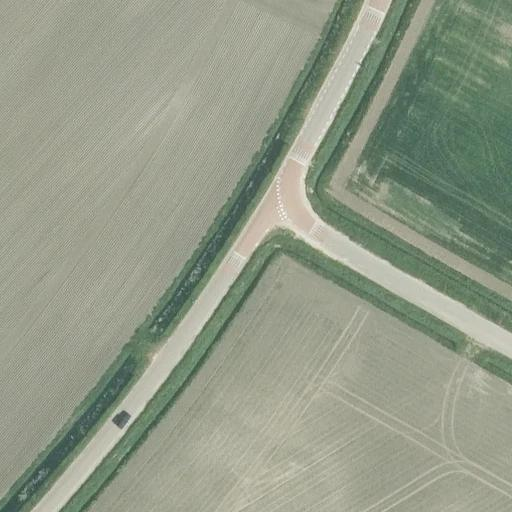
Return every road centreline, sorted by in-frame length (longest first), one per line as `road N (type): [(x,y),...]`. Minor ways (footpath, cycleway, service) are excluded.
road 1 (unclassified): [(40,511),(252,232),(289,202)]
road 2 (tertiary): [(511,342),(304,221),(289,202)]
road 3 (tertiary): [(289,202),(289,177),(379,0)]
